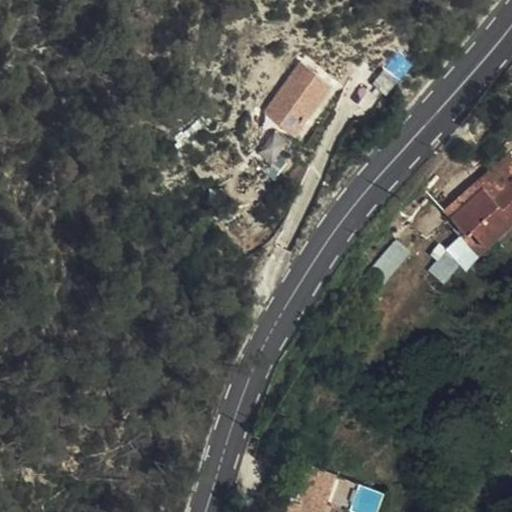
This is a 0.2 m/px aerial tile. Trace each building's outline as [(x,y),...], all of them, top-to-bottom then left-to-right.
[(256,104),(285,127),(324,79),(295,58),(256,104)] [(437,210),(458,236),(467,228),(474,237),(509,203),(511,206),(511,176),(493,154),(480,165),(483,171),(437,210)] [(433,205),(437,210),(483,171),(480,165),(433,205)] [(467,228),(458,236),(466,245),(474,237),(467,228)] [(399,242),(386,232),(361,276),(374,284),(399,242)] [(432,272),(448,253),(433,241),(427,236),(422,241),(427,246),(417,259),(432,272)] [(433,241),(448,253),(450,252),(434,239),(433,241)] [(251,418),(245,433),(258,438),(263,423),(251,418)] [(369,511),(379,499),(296,472),(285,502),(275,500),(270,511),(369,511)] [(373,511),(379,499),(369,511),(373,511)]
